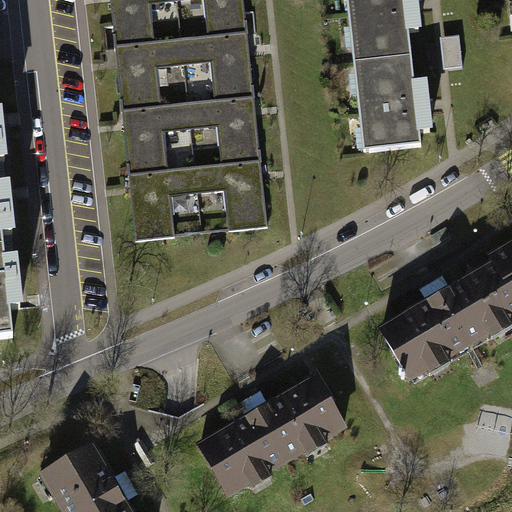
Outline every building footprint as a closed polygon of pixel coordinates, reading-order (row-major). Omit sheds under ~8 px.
[(109,0),(115,50),(152,46),(147,5),(176,1),(175,0),(109,0)] [(247,36),(242,0),(175,0),(176,1),(187,0),(203,0),(208,40),(247,36)] [(346,0),(354,65),(410,59),(402,0),(346,0)] [(254,99),(247,36),(208,40),(180,43),(182,65),(210,62),(215,104),(254,99)] [(152,46),(115,50),(122,114),(158,110),(154,68),(182,65),(180,43),(152,46)] [(354,65),(365,154),(420,147),(410,59),(354,65)] [(261,162),(254,99),(215,104),(187,107),(190,130),(218,127),(222,167),(261,162)] [(158,110),(122,114),(129,177),(166,173),(162,133),(190,130),(187,107),(158,110)] [(268,229),(261,162),(222,167),(195,170),(198,196),(225,193),(230,234),(268,229)] [(166,173),(129,177),(136,243),(174,239),(169,199),(198,196),(195,170),(166,173)] [(511,248),(492,261),(494,264),(511,292),(511,248)] [(4,255),(0,255),(0,338),(11,338),(4,255)] [(511,323),(511,292),(494,264),(378,335),(410,387),(511,323)] [(316,381),(201,447),(232,501),(347,435),(316,381)] [(133,511),(96,444),(41,474),(61,511),(133,511)]
